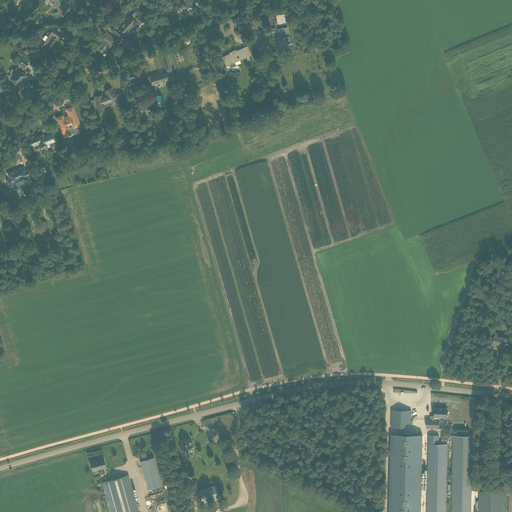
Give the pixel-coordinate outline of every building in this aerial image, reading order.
[(56,17),(59,20),(71,8),(73,10),(80,3),(77,0),(69,0),(63,6),(57,0),(51,0),(50,2),(58,10),(55,13),(57,16),(56,17)] [(173,0),(170,5),(184,16),(187,13),(184,10),(186,8),(188,9),(191,13),(192,12),(192,11),(195,7),(187,0),(173,0)] [(23,9),(26,12),(34,5),(31,2),(23,9)] [(135,19),(140,24),(143,20),(138,15),(135,19)] [(118,27),(127,35),(137,23),(129,16),(124,22),(123,21),(118,27)] [(43,44),(52,49),(58,40),(62,34),(58,31),(59,31),(53,27),(43,44)] [(271,30),(274,46),(286,44),(286,43),(288,42),(288,43),(291,43),(287,27),(271,30)] [(103,39),(104,40),(96,48),(103,55),(108,49),(107,49),(115,40),(108,33),(103,39)] [(116,41),(120,45),(125,40),(120,36),(116,41)] [(223,57),(222,58),(224,62),(225,61),(227,66),(246,57),(247,60),(250,59),(245,47),(239,49),(238,49),(239,50),(231,53),(230,52),(229,53),(229,54),(223,57)] [(31,52),(31,54),(32,59),(40,58),(39,48),(33,49),(34,52),(31,52)] [(150,77),(151,82),(152,85),(163,82),(164,83),(175,80),(173,70),(172,70),(169,60),(167,55),(162,56),(167,72),(150,77)] [(14,82),(14,83),(16,85),(17,85),(18,86),(26,76),(26,75),(21,71),(24,69),(28,64),(22,58),(17,63),(20,66),(18,69),(19,69),(16,72),(14,71),(13,70),(11,73),(11,74),(13,76),(10,78),(10,79),(11,79),(14,82)] [(107,95),(102,97),(102,96),(95,97),(97,113),(104,111),(104,107),(111,104),(112,106),(119,102),(111,88),(105,91),(107,95)] [(56,118),(64,137),(70,134),(68,129),(73,127),(74,129),(80,126),(73,107),(66,109),(69,116),(64,118),(63,115),(56,118)] [(30,140),(32,144),(34,150),(54,142),(51,134),(44,137),(43,134),(30,140)] [(7,174),(9,179),(7,180),(10,189),(16,186),(14,183),(23,179),(24,181),(28,179),(30,183),(36,181),(31,168),(25,171),(24,167),(7,174)] [(503,348),(506,348),(508,342),(507,342),(509,334),(504,333),(503,337),(499,336),(500,333),(495,332),(492,345),(497,346),(497,345),(503,346),(503,348)] [(426,424),(426,428),(439,428),(439,424),(444,424),(445,424),(446,423),(446,417),(447,417),(447,415),(448,415),(448,412),(447,412),(447,408),(434,408),(434,417),(434,419),(426,419),(426,424)] [(391,410),(391,427),(405,428),(405,423),(411,423),(411,410),(391,410)] [(391,434),(389,511),(420,511),(421,490),(427,490),(427,485),(421,485),(422,435),(414,435),(414,431),(398,431),(398,434),(391,434)] [(427,490),(426,511),(446,511),(448,444),(439,444),(439,435),(428,435),(427,485),(427,490)] [(441,435),(441,441),(448,441),(448,440),(452,440),(452,443),(451,511),(471,511),(473,436),(448,435),(441,435)] [(180,440),(181,445),(179,445),(183,459),(189,457),(187,450),(186,448),(193,447),(191,440),(189,440),(189,438),(180,440)] [(162,486),(153,457),(140,461),(148,490),(162,486)] [(106,467),(104,459),(90,463),(92,471),(106,467)] [(137,511),(127,475),(103,482),(111,511),(137,511)] [(216,485),(196,490),(200,503),(220,498),(216,485)] [(504,511),(505,492),(479,491),(478,511),(504,511)]
